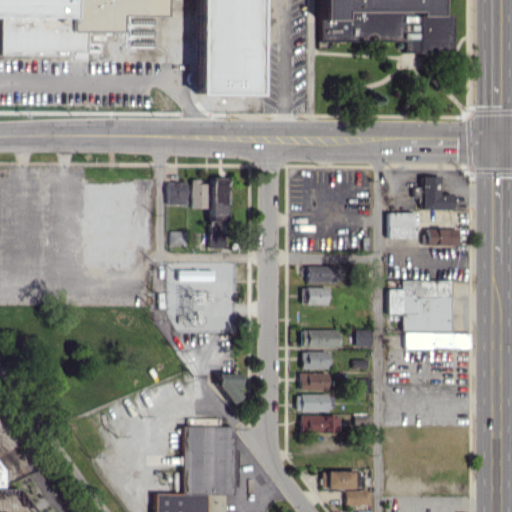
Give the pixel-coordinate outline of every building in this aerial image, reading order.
[(0,0),(0,51),(82,53),(82,35),(167,8),(167,0),(196,0),(194,91),(255,92),(257,0),(0,0)] [(432,0),(433,29),(317,31),(316,0),(432,0)] [(419,209),(449,208),(449,193),(437,194),(436,175),(418,176),(419,209)] [(222,176),(206,176),(207,222),(222,221),(222,176)] [(89,257),(130,257),(130,180),(88,180),(89,257)] [(188,207),(203,207),(202,180),(188,180),(188,207)] [(184,182),(164,181),(163,204),(183,204),(184,182)] [(412,237),(411,212),(383,212),(384,237),(412,237)] [(453,245),(454,228),(423,228),(422,244),(453,245)] [(167,245),(182,244),(182,230),(166,230),(167,245)] [(220,248),(220,232),(206,232),(206,247),(220,248)] [(335,265),(304,265),(303,281),(335,282),(335,265)] [(215,270),(171,268),(170,289),(215,290),(215,270)] [(399,328),(447,329),(448,280),(398,279),(398,288),(384,288),(384,313),(399,313),(399,328)] [(298,303),(324,304),(324,286),(298,286),(298,303)] [(334,347),(334,329),(298,328),(297,346),(334,347)] [(352,345),(367,345),(368,329),(352,328),(352,345)] [(467,347),(467,331),(401,332),(401,348),(467,347)] [(298,367),(324,368),(324,350),(298,350),(298,367)] [(296,371),(296,388),(324,388),(324,372),(296,371)] [(237,372),(219,372),(218,399),(236,399),(236,388),(237,388),(237,372)] [(367,378),(354,377),(354,391),(367,391),(367,378)] [(293,393),(292,410),(320,410),(321,394),(293,393)] [(296,415),(297,432),(333,431),(333,414),(296,415)] [(351,415),(351,425),(368,425),(368,415),(351,415)] [(228,425),(178,425),(178,493),(151,493),(150,511),(221,511),(221,495),(228,491),(228,425)] [(353,470),(318,470),(317,487),(353,488),(353,470)] [(367,489),(341,489),(342,504),(368,504),(367,489)]
